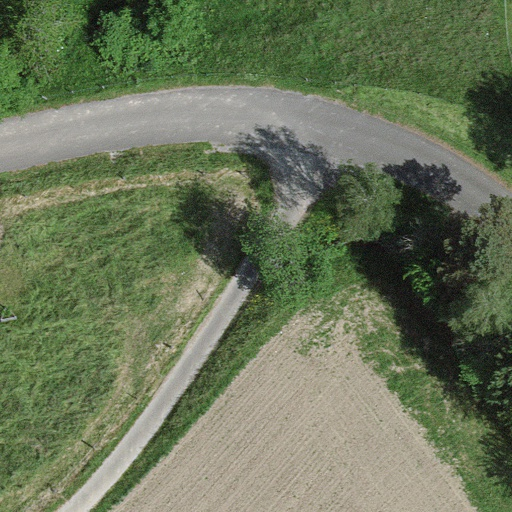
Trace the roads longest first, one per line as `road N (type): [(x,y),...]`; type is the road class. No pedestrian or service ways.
road 1 (unclassified): [(511,221),(390,150),(270,115),(163,117),(0,149)]
road 2 (track): [(300,121),(300,182),(289,207),(152,429),(77,511)]
